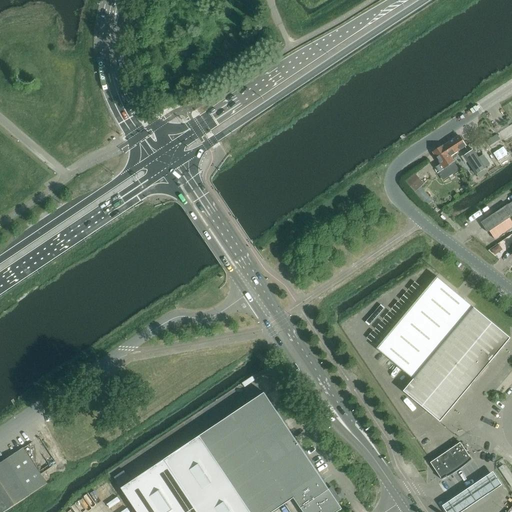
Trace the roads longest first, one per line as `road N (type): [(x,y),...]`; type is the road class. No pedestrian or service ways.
road 1 (unclassified): [(511,294),(399,200),(390,182),(410,154),(511,86)]
road 2 (secondary): [(180,165),(427,0)]
road 3 (unclassified): [(0,431),(173,318),(217,316),(246,295)]
road 4 (secondary): [(395,0),(169,147)]
road 5 (secondary): [(0,286),(165,175)]
road 6 (secondary): [(153,158),(0,261)]
road 7 (secondary): [(112,0),(103,34),(111,89),(153,158)]
road 8 (secondary): [(169,147),(121,79),(117,41),(126,0)]
road 9 (tertiary): [(246,295),(336,416)]
road 10 (tertiary): [(336,416),(260,286)]
road 11 (tertiary): [(260,286),(180,165)]
road 12 (tertiary): [(165,175),(246,295)]
